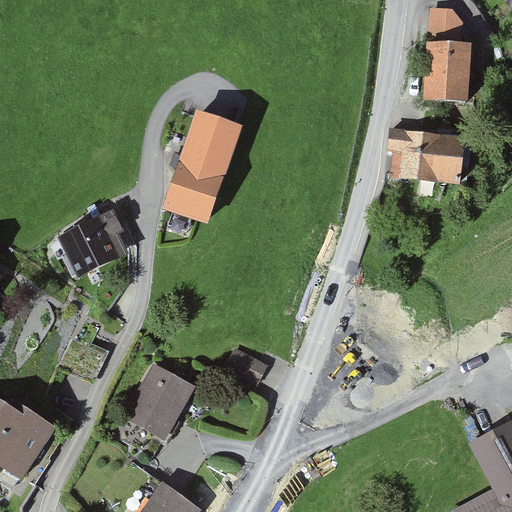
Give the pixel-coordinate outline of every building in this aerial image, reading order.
[(434,24),(417,23),(409,120),(457,122),(460,65),(443,63),(445,36),(434,24)] [(129,158),(93,195),(131,231),(154,208),(163,215),(176,199),(168,192),(228,132),(186,94),(150,130),(133,115),(109,140),(129,158)] [(465,152),(390,141),(383,189),(459,200),(465,152)] [(111,233),(60,258),(81,301),(129,279),(118,258),(122,256),(111,233)] [(268,365),(232,346),(221,366),(257,386),(268,365)] [(104,368),(69,351),(53,383),(88,401),(104,368)] [(151,364),(123,418),(165,441),(194,387),(151,364)] [(0,448),(10,433),(0,426),(0,448)] [(13,426),(10,433),(0,448),(0,489),(20,502),(52,449),(13,426)] [(496,501),(473,511),(511,511),(511,433),(472,454),(496,501)] [(202,511),(203,511),(162,481),(140,511),(202,511)] [(28,511),(30,509),(20,502),(0,489),(0,511),(28,511)]
